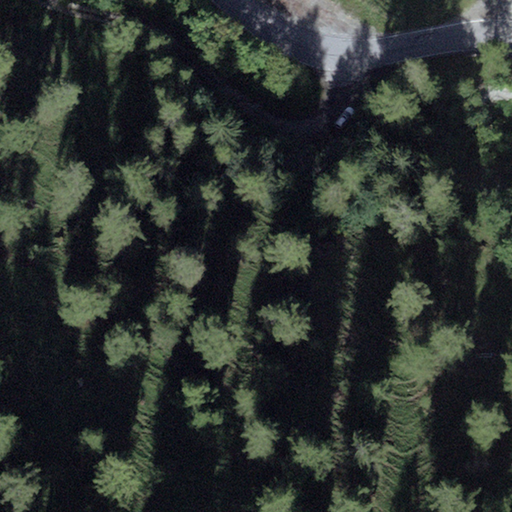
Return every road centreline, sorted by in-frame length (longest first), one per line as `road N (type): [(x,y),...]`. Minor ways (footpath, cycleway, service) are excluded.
road 1 (tertiary): [(230,0),(279,37),(327,53),(511,34)]
road 2 (track): [(145,26),(288,131),(303,131),(326,113),(345,54)]
